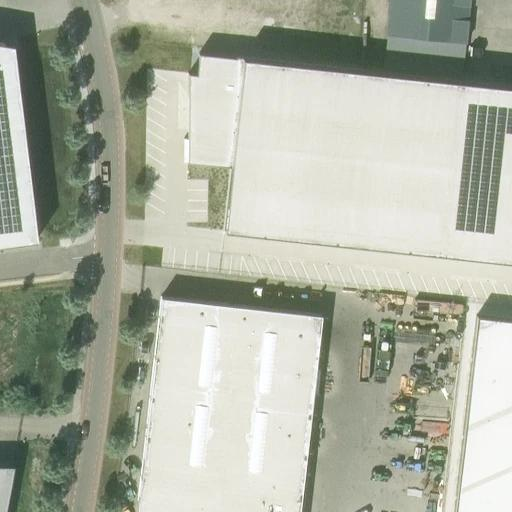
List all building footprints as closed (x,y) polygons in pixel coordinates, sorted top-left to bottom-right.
[(464,43),(468,0),(387,0),(385,35),(464,43)] [(0,244),(36,240),(12,45),(0,42),(0,244)] [(190,72),(189,160),(232,165),(225,229),(511,260),(511,86),(201,52),(198,73),(190,72)] [(140,476),(137,500),(147,501),(145,511),(298,511),(301,485),(320,314),(159,296),(139,476),(140,476)] [(511,511),(511,319),(475,315),(452,511),(511,511)] [(0,464),(0,511),(3,511),(13,464),(0,464)]
